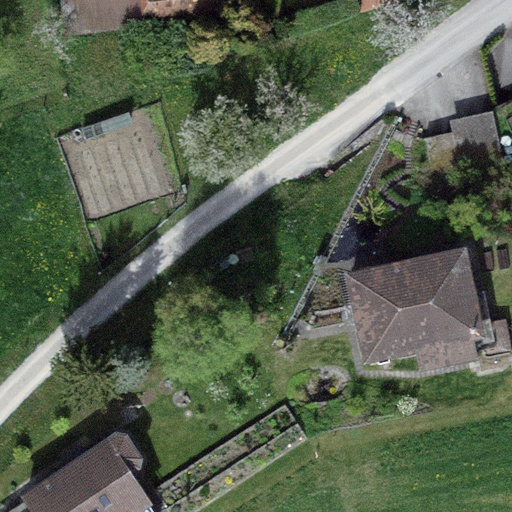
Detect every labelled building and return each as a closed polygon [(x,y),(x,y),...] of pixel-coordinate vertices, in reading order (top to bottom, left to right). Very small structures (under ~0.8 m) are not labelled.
[(61,0),(60,27),(136,30),(136,0),(61,0)] [(148,0),(150,18),(225,10),(224,0),(148,0)] [(360,0),(363,9),(395,0),(360,0)] [(494,124),(452,133),(465,192),(507,182),(494,124)] [(437,198),(465,192),(452,133),(424,139),(437,198)] [(350,278),(367,359),(479,335),(462,255),(350,278)] [(25,499),(34,511),(133,511),(147,504),(126,473),(135,467),(137,460),(123,440),(116,438),(25,499)]
